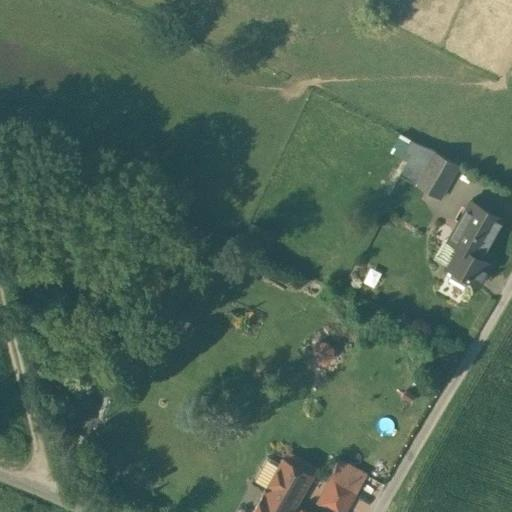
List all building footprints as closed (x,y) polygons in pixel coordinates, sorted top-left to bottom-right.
[(457,166),(418,144),(400,177),(438,199),(457,166)] [(479,257),(482,252),(501,219),(502,219),(503,218),(469,199),(469,201),(470,201),(448,240),(459,246),(479,257)] [(479,257),(459,246),(448,266),(450,269),(471,280),(479,285),(486,272),(483,270),(488,259),(487,255),(482,252),(479,257)] [(369,285),(380,268),(362,256),(350,273),(369,285)] [(471,280),(450,269),(447,273),(449,279),(463,287),(468,286),(471,280)] [(288,511),(292,507),(310,475),(282,460),(252,511),(288,511)] [(342,511),(356,488),(332,475),(316,503),(331,511),(342,511)]
